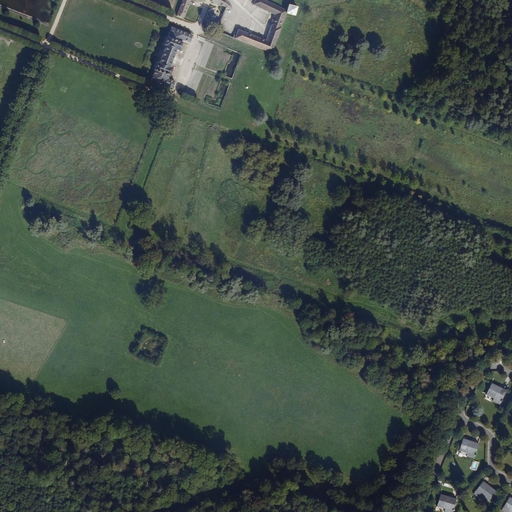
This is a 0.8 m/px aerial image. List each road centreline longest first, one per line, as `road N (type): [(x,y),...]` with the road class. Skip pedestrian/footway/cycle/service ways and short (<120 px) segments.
road 1 (track): [(477,320),(422,321),(127,228),(172,98)]
road 2 (track): [(0,412),(255,511)]
road 3 (track): [(0,29),(172,98)]
road 4 (track): [(65,0),(0,168)]
road 5 (track): [(392,500),(276,469)]
